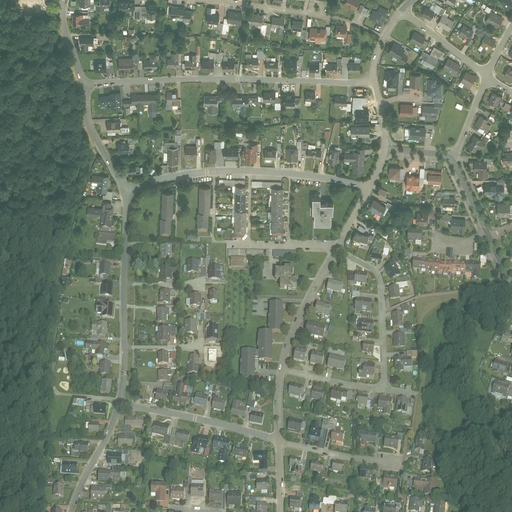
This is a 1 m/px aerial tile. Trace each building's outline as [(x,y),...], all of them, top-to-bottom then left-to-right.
[(109,0),(99,0),(100,5),(96,5),(96,11),(104,11),(104,8),(110,8),(109,0)] [(354,11),(359,1),(357,0),(345,0),(343,5),(354,11)] [(502,8),(508,11),(511,1),(511,0),(498,0),(498,2),(504,5),(502,8)] [(134,1),(124,1),(124,3),(119,3),(119,13),(130,13),(130,12),(134,12),(134,9),(134,7),(134,1)] [(147,7),(147,18),(156,18),(156,4),(147,4),(147,7)] [(482,11),(488,14),(489,11),(491,9),(482,4),(480,8),(483,9),(482,11)] [(434,12),(437,14),(441,8),(436,5),(432,12),(434,13),(434,12)] [(185,8),(172,7),(167,6),(167,13),(171,13),(171,18),(176,19),(176,18),(183,19),(183,22),(190,23),(191,11),(185,11),(185,8)] [(369,19),(383,26),(390,12),(381,7),(378,12),(374,10),(369,19)] [(429,21),(434,13),(432,12),(424,7),(419,15),(429,21)] [(360,14),(366,17),(368,11),(362,8),(360,14)] [(241,13),(228,11),(226,24),(239,26),(241,13)] [(496,29),(502,18),(489,11),(488,14),(484,22),(496,29)] [(218,15),(207,13),(205,25),(216,26),(217,24),(218,15)] [(436,25),(448,31),(453,22),(445,18),(447,15),(443,13),(441,16),(436,25)] [(252,28),(253,25),(260,26),(260,25),(261,16),(251,15),(250,24),(247,24),(247,28),(252,28)] [(72,26),(89,26),(89,17),(87,17),(87,16),(72,16),(72,26)] [(270,24),(269,28),(275,28),(275,33),(280,34),(281,29),(282,29),(283,19),(271,17),(270,24)] [(302,22),(291,20),(291,22),(290,29),(290,31),(300,32),(301,30),(302,22)] [(456,34),(467,41),(468,39),(473,32),(469,29),(468,30),(466,29),(466,28),(462,25),(456,34)] [(345,26),(335,26),(334,37),(344,37),(345,37),(345,34),(345,26)] [(316,29),(308,28),(307,32),(307,39),(307,40),(314,41),(314,43),(319,44),(319,41),(324,42),(325,36),(325,29),(324,29),(319,29),(319,32),(316,31),(316,29)] [(478,37),(482,40),(485,35),(488,37),(489,35),(482,30),(478,37)] [(413,32),(408,41),(419,47),(422,40),(424,38),(413,32)] [(486,56),(495,41),(488,37),(485,35),(482,40),(479,46),(482,48),(480,53),(486,56)] [(94,38),(80,38),(80,46),(81,46),(81,52),(88,52),(88,46),(94,47),(94,38)] [(427,43),(422,40),(419,47),(417,49),(422,52),(427,43)] [(407,58),(400,54),(403,49),(392,43),(386,54),(397,60),(396,61),(403,65),(407,58)] [(433,48),(428,55),(436,59),(436,58),(440,60),(441,57),(443,53),(433,48)] [(428,55),(422,52),(416,62),(430,69),(436,59),(428,55)] [(209,53),(208,60),(212,60),(212,61),(217,62),(218,55),(209,53)] [(178,60),(178,54),(171,54),(171,59),(167,59),(167,69),(178,69),(178,60)] [(158,70),(157,55),(149,55),(149,60),(144,61),(145,71),(158,70)] [(185,71),(196,71),(195,63),(195,55),(189,56),(189,61),(185,61),(185,71)] [(119,73),(134,72),(134,70),(134,64),(133,64),(132,58),(118,59),(119,73)] [(244,68),(256,68),(256,59),(255,59),(250,58),(245,58),(245,59),(244,68)] [(459,65),(447,58),(441,68),(453,75),(457,70),(459,65)] [(284,71),(295,71),(295,63),(295,60),(295,59),(284,59),(284,71)] [(202,72),(213,72),(212,61),(212,60),(208,60),(202,60),(202,72)] [(106,61),(95,61),(95,73),(106,73),(106,63),(106,61)] [(221,73),(233,73),(233,61),(226,61),(222,61),(221,61),(221,73)] [(276,72),(277,62),(265,61),(265,71),(276,72)] [(347,74),(358,74),(359,63),(348,62),(347,74)] [(317,70),(318,64),(308,64),(308,73),(317,73),(317,70)] [(325,70),(325,74),(335,74),(335,67),(335,64),(326,64),(325,64),(325,70)] [(508,67),(502,76),(511,82),(511,69),(508,67)] [(387,80),(387,87),(398,87),(398,78),(398,71),(398,69),(387,69),(387,71),(386,71),(385,80),(387,80)] [(475,77),(465,71),(459,82),(463,84),(461,88),(467,91),(475,77)] [(422,75),(410,75),(410,87),(421,87),(422,75)] [(437,80),(429,79),(428,95),(433,95),(433,97),(441,97),(442,83),(436,83),(437,80)] [(178,92),(166,92),(166,107),(177,107),(178,107),(178,101),(178,92)] [(274,98),(274,92),(269,92),(263,92),(263,103),(274,103),(274,98)] [(313,102),(314,93),(304,92),(304,101),(313,102)] [(496,107),(500,97),(491,93),(486,103),(496,107)] [(122,109),(121,94),(110,95),(110,96),(99,97),(100,108),(104,108),(104,105),(111,105),(111,109),(122,109)] [(156,117),(156,95),(131,95),(131,101),(123,101),(124,109),(130,109),(129,106),(136,106),(136,109),(144,109),(144,105),(149,105),(149,117),(156,117)] [(240,96),(231,96),(231,107),(240,107),(240,118),(246,118),(246,100),(251,100),(251,103),(256,103),(256,95),(240,95),(240,96)] [(293,95),(282,95),(282,106),(293,106),(293,99),(293,95)] [(215,96),(204,96),(204,108),(208,108),(208,114),(216,114),(216,103),(219,103),(219,96),(215,96)] [(345,104),(345,98),(333,97),(333,106),(345,107),(345,105),(345,104)] [(511,106),(504,103),(501,109),(509,113),(511,106)] [(414,105),(401,104),(400,118),(413,119),(414,105)] [(434,107),(423,107),(422,119),(437,120),(437,109),(438,108),(434,107)] [(367,122),(367,110),(359,110),(355,110),(354,122),(367,122)] [(487,120),(486,121),(489,123),(490,120),(492,122),(495,116),(490,113),(487,119),(487,120)] [(484,130),(481,135),(485,136),(490,126),(485,123),(486,121),(487,120),(478,116),(474,124),(484,130)] [(120,122),(107,122),(107,134),(115,133),(115,132),(120,132),(120,128),(120,122)] [(368,140),(368,127),(350,127),(349,137),(364,138),(364,143),(370,143),(370,140),(368,140)] [(425,127),(411,127),(411,129),(411,136),(411,139),(425,139),(425,132),(425,127)] [(479,139),(472,135),(465,148),(474,153),(476,149),(478,150),(483,141),(479,139)] [(128,157),(133,157),(133,153),(129,153),(129,145),(129,144),(128,144),(125,144),(125,142),(121,142),(121,144),(117,144),(118,155),(128,154),(128,157)] [(168,149),(177,149),(177,143),(165,143),(165,154),(168,154),(168,149)] [(244,147),(244,163),(254,163),(254,152),(257,152),(257,144),(248,144),(248,147),(244,147)] [(196,159),(196,147),(185,147),(185,159),(196,159)] [(223,159),(237,160),(237,158),(239,158),(239,151),(237,151),(237,148),(223,148),(223,149),(223,159)] [(167,165),(178,166),(179,149),(177,149),(168,149),(168,154),(167,165)] [(214,162),(215,149),(204,149),(204,163),(213,163),(214,162)] [(307,149),(305,158),(319,160),(320,151),(313,150),(307,149)] [(263,150),(263,160),(275,160),(275,150),(271,150),(266,150),(263,150)] [(296,161),(297,160),(297,151),(296,150),(287,150),(286,151),(285,160),(286,161),(296,161)] [(336,165),(338,151),(329,150),(328,156),(327,163),(326,163),(336,165)] [(363,174),(363,150),(354,150),(354,152),(351,152),(351,153),(348,153),(343,153),(342,153),(342,162),(351,162),(351,174),(363,174)] [(511,153),(503,153),(503,158),(501,158),(501,164),(511,164),(511,153)] [(478,177),(488,177),(489,170),(487,170),(487,164),(487,161),(484,160),(475,160),(474,171),(479,171),(478,177)] [(399,170),(399,169),(388,168),(387,179),(398,179),(398,178),(399,170)] [(427,172),(426,180),(426,184),(439,185),(440,172),(433,171),(427,170),(427,172)] [(107,193),(108,178),(92,176),(91,186),(97,187),(96,193),(107,194),(107,193)] [(410,177),(405,177),(404,190),(417,191),(418,178),(413,177),(413,176),(410,176),(410,177)] [(495,185),(483,185),(483,195),(493,195),(493,200),(501,200),(501,195),(503,195),(503,185),(503,184),(495,185)] [(234,187),(233,236),(242,237),(245,237),(245,212),(244,212),(244,187),(243,187),(234,187)] [(196,232),(206,233),(207,214),(209,214),(209,188),(198,188),(198,213),(196,213),(196,232)] [(280,188),(270,188),(269,219),(271,219),(271,238),(282,238),(282,219),(281,219),(282,188),(280,188)] [(386,193),(379,189),(376,194),(384,198),(386,193)] [(159,239),(169,239),(170,220),(171,220),(172,194),(162,194),(161,219),(160,219),(159,239)] [(320,197),(312,197),(312,212),(314,212),(314,224),(330,224),(331,213),(333,213),(333,203),(325,203),(320,203),(320,197)] [(453,208),(454,198),(443,197),(441,197),(441,198),(441,208),(453,208)] [(372,199),(367,209),(380,216),(385,208),(385,207),(384,207),(378,204),(378,202),(372,199)] [(111,230),(113,209),(111,208),(111,203),(102,203),(102,209),(88,208),(87,218),(101,220),(100,229),(101,229),(110,230),(111,230)] [(510,204),(497,204),(497,217),(510,217),(510,210),(510,204)] [(427,215),(430,218),(434,215),(430,210),(426,214),(427,214),(427,215)] [(415,226),(426,227),(427,215),(427,214),(426,214),(415,213),(415,226)] [(463,235),(465,219),(451,218),(450,222),(450,230),(459,231),(459,235),(463,235)] [(364,230),(358,226),(354,232),(361,234),(364,230)] [(421,239),(421,232),(416,232),(417,231),(414,231),(413,232),(407,231),(406,242),(420,243),(421,239)] [(110,233),(100,232),(98,232),(97,245),(106,245),(107,242),(117,243),(118,234),(110,233)] [(351,244),(365,247),(368,236),(361,234),(354,232),(351,244)] [(170,247),(160,247),(160,260),(170,260),(170,247)] [(369,261),(380,263),(382,256),(382,253),(371,251),(369,261)] [(230,267),(243,267),(243,258),(230,258),(230,267)] [(425,261),(425,260),(420,259),(420,258),(417,258),(416,259),(412,259),(411,270),(424,270),(425,261)] [(383,268),(389,281),(400,276),(394,264),(396,263),(394,260),(388,262),(390,265),(383,268)] [(429,262),(425,261),(424,270),(424,272),(437,272),(438,263),(438,262),(434,262),(434,261),(429,261),(429,262)] [(197,262),(186,262),(186,273),(190,273),(197,273),(197,267),(197,262)] [(451,263),(438,263),(437,272),(437,273),(450,274),(450,273),(451,263)] [(451,263),(450,273),(464,274),(464,273),(464,263),(451,263)] [(464,263),(464,273),(472,274),(471,280),(479,281),(479,265),(480,264),(479,264),(464,263)] [(109,277),(110,265),(99,264),(98,276),(103,276),(108,277),(109,277)] [(177,267),(160,267),(160,281),(171,281),(172,274),(176,274),(177,267)] [(219,280),(219,268),(213,268),(207,267),(206,279),(219,280)] [(295,292),(295,281),(289,281),(289,279),(290,279),(291,269),(282,269),(282,271),(273,271),(273,281),(278,281),(278,290),(286,290),(286,292),(295,292)] [(366,274),(354,273),(353,283),(353,284),(365,285),(366,274)] [(341,285),(327,282),(325,292),(338,295),(341,285)] [(112,298),(113,284),(107,284),(101,283),(101,285),(100,297),(112,298)] [(395,288),(388,288),(389,300),(399,299),(398,290),(398,287),(395,288)] [(170,298),(170,292),(159,292),(158,304),(169,304),(170,298)] [(218,292),(209,292),(209,302),(218,302),(218,292)] [(201,305),(201,296),(189,295),(188,308),(199,308),(200,308),(201,305)] [(369,314),(371,301),(357,299),(354,299),(353,312),(369,314)] [(329,308),(323,306),(323,305),(315,303),(312,314),(321,316),(320,317),(326,319),(329,308)] [(114,320),(115,305),(96,304),(96,315),(101,315),(101,319),(114,320)] [(281,333),(281,305),(267,304),(267,333),(271,333),(281,333)] [(165,310),(156,310),(156,315),(157,315),(157,320),(159,320),(159,323),(166,323),(166,316),(168,316),(168,314),(168,310),(165,310)] [(404,313),(392,314),(393,327),(404,326),(404,313)] [(196,335),(196,321),(184,321),(184,335),(196,335)] [(371,334),(372,322),(359,321),(358,321),(356,332),(371,334)] [(106,338),(107,324),(98,324),(92,324),(91,332),(97,333),(97,337),(106,338)] [(303,336),(321,340),(324,328),(305,324),(303,336)] [(216,340),(216,326),(208,326),(207,329),(205,329),(205,340),(216,340)] [(156,343),(170,344),(170,337),(174,337),(174,329),(158,329),(157,333),(156,333),(156,343)] [(271,333),(267,333),(258,332),(257,352),(257,359),(257,361),(270,362),(271,333)] [(404,334),(393,335),(394,346),(404,346),(404,334)] [(372,354),(373,343),(364,343),(362,342),(361,353),(372,354)] [(108,351),(108,345),(86,343),(85,351),(95,352),(95,356),(97,356),(103,357),(104,350),(108,351)] [(302,363),(305,352),(293,349),(291,361),(302,363)] [(216,350),(206,350),(206,361),(216,361),(216,350)] [(253,359),(253,352),(240,352),(239,380),(253,381),(253,359)] [(320,367),(323,356),(311,353),(308,364),(320,367)] [(169,354),(158,354),(158,365),(169,365),(169,354)] [(198,365),(199,356),(190,356),(189,365),(187,365),(187,373),(198,373),(198,372),(198,365)] [(345,361),(328,357),(325,368),(342,372),(345,361)] [(405,358),(392,359),(393,372),(402,372),(402,369),(410,368),(410,359),(410,358),(405,358)] [(507,375),(510,366),(503,363),(504,360),(497,358),(496,360),(494,359),(491,369),(507,375)] [(111,363),(100,363),(99,375),(110,376),(111,363)] [(372,377),(373,365),(366,364),(363,363),(362,368),(359,367),(357,378),(364,379),(364,376),(372,377)] [(158,382),(168,382),(168,377),(172,376),(172,372),(158,372),(158,382)] [(507,390),(508,385),(494,380),(490,394),(504,399),(505,396),(507,390)] [(110,396),(112,382),(101,381),(100,395),(110,396)] [(301,386),(289,383),(286,394),(299,397),(299,394),(301,386)] [(178,384),(176,393),(183,395),(185,386),(178,384)] [(312,387),(311,390),(309,399),(318,401),(320,401),(320,399),(322,391),(319,391),(319,388),(312,387)] [(304,395),(303,401),(309,402),(309,399),(311,390),(305,389),(304,395)] [(155,401),(166,404),(169,393),(163,392),(157,390),(155,401)] [(331,390),(329,399),(339,401),(339,400),(344,401),(346,391),(340,390),(339,392),(331,390)] [(179,404),(186,405),(188,396),(183,395),(176,393),(174,393),(172,403),(179,404)] [(193,405),(205,407),(207,396),(195,394),(193,405)] [(367,396),(358,394),(356,404),(365,406),(366,401),(367,396)] [(377,397),(377,400),(376,406),(376,408),(382,409),(381,415),(388,416),(391,399),(377,397)] [(211,409),(222,412),(225,401),(213,398),(211,409)] [(407,400),(396,398),(394,411),(405,413),(406,408),(407,400)] [(373,402),(370,402),(369,406),(369,408),(372,408),(372,405),(376,406),(377,400),(373,399),(373,402)] [(229,415),(243,418),(245,408),(238,407),(239,402),(232,401),(229,415)] [(83,407),(86,407),(85,412),(89,412),(89,410),(94,410),(94,404),(90,404),(90,402),(86,402),(86,403),(83,403),(83,407)] [(106,415),(107,405),(94,403),(94,404),(94,410),(93,414),(106,415)] [(260,425),(262,414),(251,412),(249,422),(260,425)] [(125,427),(130,427),(143,427),(143,418),(136,417),(136,419),(125,418),(125,427)] [(289,418),(286,431),(300,434),(303,422),(301,421),(301,420),(294,418),(294,419),(289,418)] [(167,436),(169,426),(154,423),(154,425),(152,434),(165,436),(167,437),(167,436)] [(99,434),(99,424),(89,424),(89,427),(86,427),(85,430),(89,430),(88,434),(99,434)] [(318,439),(320,429),(317,429),(318,426),(311,424),(308,437),(318,439)] [(176,437),(175,441),(180,441),(188,443),(190,433),(177,431),(176,437)] [(329,441),(341,443),(343,434),(339,433),(332,431),(331,432),(329,441)] [(375,439),(375,435),(360,433),(358,447),(365,448),(365,443),(374,444),(375,439)] [(118,436),(118,448),(132,448),(133,443),(136,443),(136,438),(133,438),(133,434),(130,434),(124,434),(124,436),(118,436)] [(176,437),(171,436),(169,445),(179,447),(180,441),(175,441),(176,437)] [(204,449),(206,438),(198,436),(197,437),(194,436),(190,453),(197,455),(198,448),(204,449)] [(228,441),(214,437),(211,449),(219,450),(216,462),(224,464),(227,451),(226,451),(228,441)] [(397,443),(397,439),(396,439),(384,437),(382,449),(396,450),(397,443)] [(422,452),(424,439),(414,438),(413,451),(422,452)] [(86,456),(87,444),(83,443),(83,445),(79,444),(79,443),(75,443),(74,446),(74,455),(86,456)] [(247,449),(233,446),(231,456),(245,459),(247,449)] [(266,453),(252,452),(252,463),(259,463),(259,471),(266,471),(266,453)] [(108,464),(121,464),(121,455),(122,454),(118,454),(109,453),(108,464)] [(300,460),(289,458),(287,467),(290,468),(289,474),(296,476),(297,472),(302,473),(304,468),(298,466),(300,460)] [(429,461),(421,460),(421,461),(419,473),(431,474),(433,462),(429,461)] [(342,464),(332,462),(330,471),(340,473),(342,464)] [(322,465),(311,463),(309,472),(320,474),(321,472),(322,465)] [(77,475),(77,464),(62,464),(62,475),(77,475)] [(375,478),(371,477),(372,469),(360,467),(358,478),(371,480),(372,480),(371,482),(375,482),(375,480),(375,478)] [(120,473),(98,472),(98,484),(110,484),(110,480),(120,481),(120,473)] [(383,476),(382,481),(381,488),(383,488),(395,490),(397,478),(393,477),(393,479),(389,478),(389,477),(383,476)] [(437,481),(413,478),(412,488),(423,489),(422,495),(434,497),(437,481)] [(266,492),(266,481),(255,481),(253,482),(254,493),(266,492)] [(191,486),(191,498),(201,498),(202,483),(191,483),(191,486)] [(155,503),(165,504),(165,496),(166,496),(166,489),(165,489),(165,485),(162,485),(162,486),(155,486),(155,485),(151,484),(151,495),(155,496),(155,503)] [(63,498),(64,486),(54,485),(53,485),(52,497),(63,498)] [(106,489),(91,488),(91,500),(106,501),(106,489)] [(184,502),(185,490),(172,490),(172,501),(184,502)] [(220,503),(220,492),(214,492),(214,491),(208,491),(208,503),(220,503)] [(225,507),(239,507),(240,494),(227,494),(226,494),(226,495),(225,507)] [(317,502),(317,498),(317,496),(309,495),(308,509),(318,510),(319,506),(320,506),(320,505),(321,505),(321,503),(319,503),(319,502),(317,502)] [(326,506),(334,507),(334,504),(335,504),(335,498),(327,497),(327,500),(326,506)] [(288,509),(298,510),(299,500),(299,499),(295,499),(289,498),(288,509)] [(417,500),(410,499),(408,511),(417,511),(418,509),(421,509),(422,500),(417,499),(417,500)] [(333,511),(345,511),(346,504),(342,503),(342,504),(335,504),(334,504),(334,507),(333,511)] [(443,511),(444,504),(434,503),(434,507),(433,511),(443,511)]
